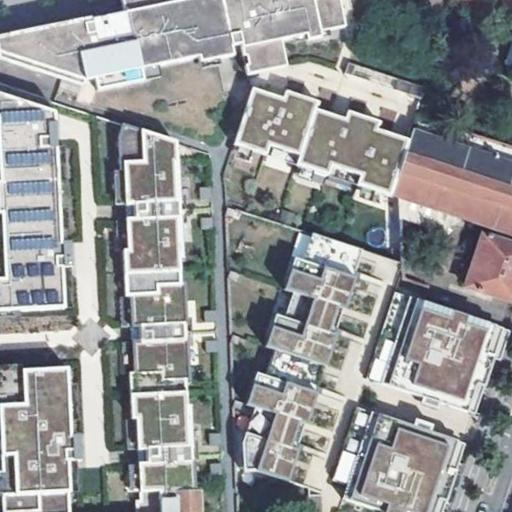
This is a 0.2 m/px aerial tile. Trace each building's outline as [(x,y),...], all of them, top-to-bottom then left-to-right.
[(7,37),(0,38),(0,59),(60,79),(81,86),(83,82),(94,79),(97,91),(142,82),(139,71),(240,51),(246,82),(286,74),(280,43),(343,30),(337,0),(186,0),(176,2),(175,0),(120,0),(124,13),(114,15),(80,23),(7,37)] [(511,32),(502,64),(511,67),(511,32)] [(0,314),(10,314),(55,312),(53,272),(62,272),(61,246),(52,247),(47,127),(42,127),(41,100),(0,85),(0,314)] [(250,92),(232,145),(264,155),(267,145),(297,155),(294,164),(325,174),(328,165),(358,174),(355,184),(386,194),(398,156),(383,151),(388,136),(371,131),(370,136),(356,132),(361,117),(344,112),(336,136),(323,132),(327,117),(310,111),(309,117),(295,112),(300,97),(283,92),(275,116),(262,112),(267,97),(250,92)] [(434,98),(419,93),(412,113),(427,118),(434,98)] [(490,227),(511,234),(511,145),(427,118),(412,113),(398,156),(386,194),(397,197),(413,202),(419,204),(445,213),(490,227)] [(125,511),(158,511),(158,504),(173,504),(172,498),(190,497),(189,465),(187,465),(186,453),(189,452),(187,410),(185,410),(184,385),(186,385),(184,341),(182,341),(182,329),(184,328),(182,285),(180,285),(179,261),(181,261),(179,217),(177,217),(177,205),(179,205),(177,161),(175,161),(174,143),(120,125),(111,144),(113,178),(118,178),(121,256),(116,257),(117,303),(122,302),(125,378),(120,378),(122,425),(127,425),(130,505),(125,505),(125,511)] [(407,222),(413,202),(397,197),(398,225),(407,222)] [(445,213),(419,204),(417,208),(443,218),(445,213)] [(465,301),(511,316),(511,314),(510,314),(511,306),(511,234),(490,227),(487,237),(482,235),(464,286),(470,288),(465,301)] [(296,444),(359,250),(309,233),(300,262),(291,259),(281,291),(290,294),(282,319),(273,316),(263,348),(272,351),(263,377),(254,374),(244,406),(254,409),(255,437),(267,435),(296,444)] [(387,306),(364,378),(412,394),(407,409),(415,411),(413,418),(430,423),(432,416),(459,425),(468,397),(477,400),(487,370),(479,368),(488,339),(387,306)] [(488,339),(479,368),(487,370),(493,372),(503,344),(488,339)] [(0,511),(60,511),(58,466),(71,464),(70,439),(61,439),(58,372),(13,374),(0,374),(0,511)] [(364,378),(359,393),(407,409),(412,394),(364,378)] [(350,421),(345,435),(394,451),(399,437),(350,421)] [(394,451),(345,435),(327,493),(341,498),(355,503),(351,511),(442,511),(451,485),(443,482),(451,454),(399,437),(394,451)] [(194,511),(194,496),(190,497),(172,498),(173,504),(158,504),(158,511),(194,511)] [(351,511),(355,503),(341,498),(336,511),(351,511)]
